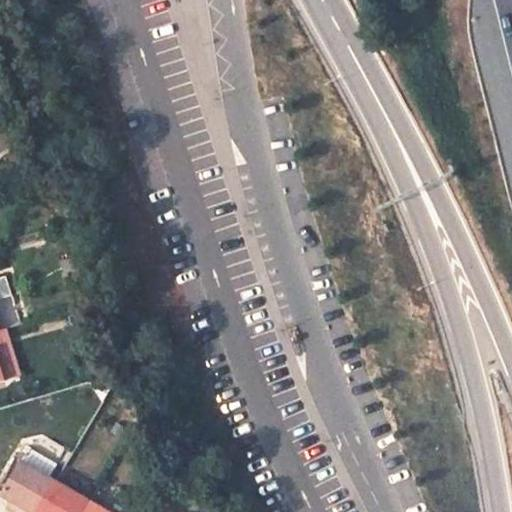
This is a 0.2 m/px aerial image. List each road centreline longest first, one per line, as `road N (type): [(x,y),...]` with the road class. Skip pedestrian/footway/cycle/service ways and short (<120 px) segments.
road 1 (primary): [(399,136),(472,368),(502,511)]
road 2 (trunk): [(399,136),(511,356)]
road 3 (primary): [(322,0),(399,136)]
